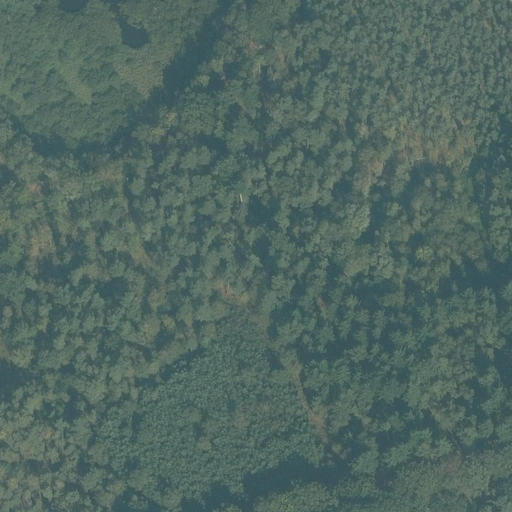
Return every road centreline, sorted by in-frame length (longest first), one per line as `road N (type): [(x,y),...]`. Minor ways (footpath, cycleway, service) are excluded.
road 1 (track): [(375,481),(511,451)]
road 2 (track): [(243,511),(375,481)]
